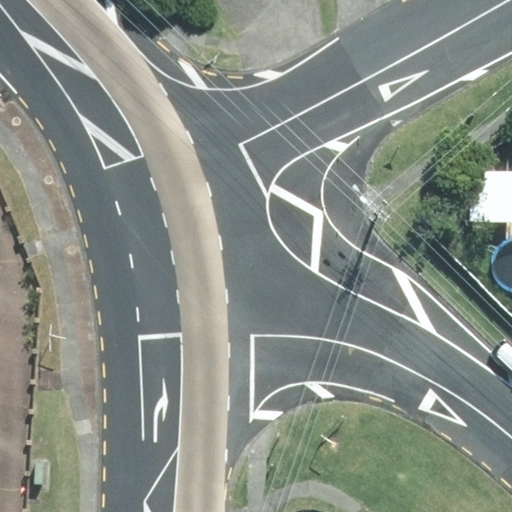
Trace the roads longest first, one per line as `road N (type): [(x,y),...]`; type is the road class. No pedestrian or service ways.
road 1 (residential): [(500,0),(350,86),(132,182)]
road 2 (residential): [(511,439),(388,358),(318,339),(164,335)]
road 3 (secondary): [(132,182),(103,122),(10,0)]
road 4 (secondary): [(160,511),(164,335)]
road 5 (secondary): [(164,335),(155,260),(132,182)]
